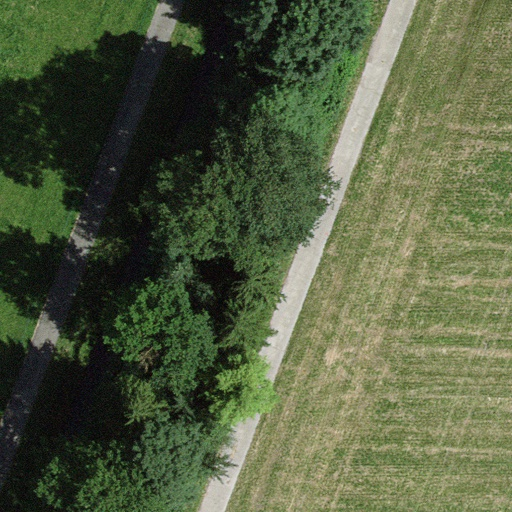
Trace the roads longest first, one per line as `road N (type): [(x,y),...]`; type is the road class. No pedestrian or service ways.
road 1 (track): [(216,511),(408,0)]
road 2 (track): [(172,0),(0,460)]
